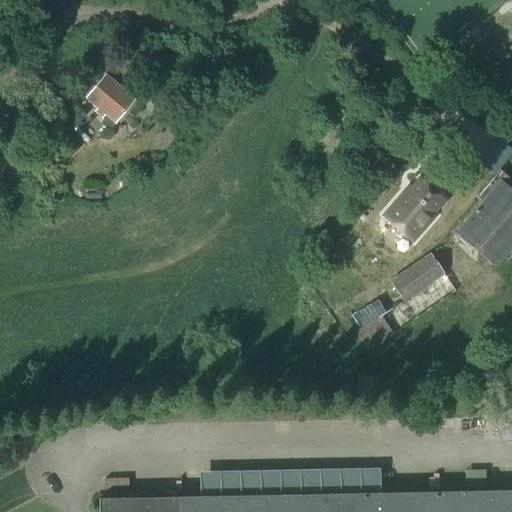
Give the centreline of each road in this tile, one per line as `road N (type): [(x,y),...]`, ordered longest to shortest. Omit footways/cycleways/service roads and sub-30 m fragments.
road 1 (track): [(313,17),(293,83),(210,231),(183,254),(137,271),(0,295)]
road 2 (track): [(0,79),(75,16),(206,32),(241,20),(261,0)]
road 3 (track): [(288,0),(394,74)]
